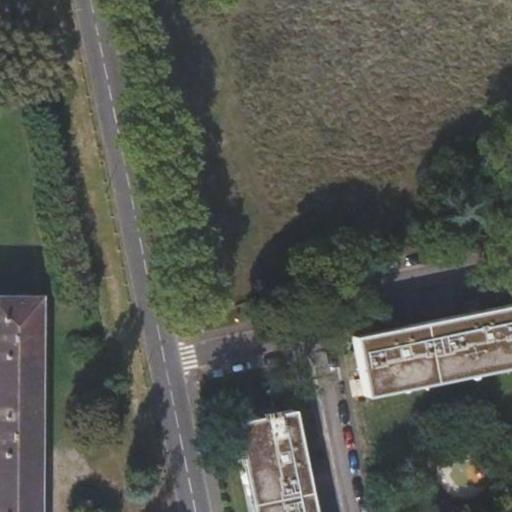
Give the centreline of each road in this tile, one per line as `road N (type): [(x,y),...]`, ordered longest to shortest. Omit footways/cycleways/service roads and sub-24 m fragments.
road 1 (tertiary): [(165,366),(84,0)]
road 2 (residential): [(511,259),(342,295),(315,344)]
road 3 (residential): [(315,344),(349,511)]
road 4 (residential): [(165,366),(315,344)]
road 5 (tertiary): [(193,511),(165,366)]
